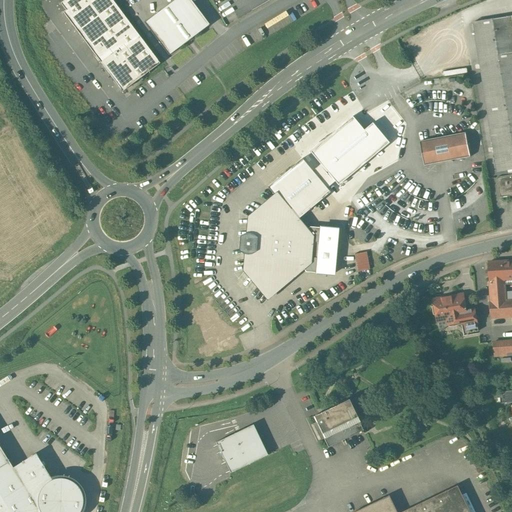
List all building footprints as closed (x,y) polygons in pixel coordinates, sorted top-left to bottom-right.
[(62,0),(58,3),(64,10),(60,12),(121,91),(159,62),(111,0),(62,0)] [(209,25),(190,0),(173,0),(144,23),(168,55),(209,25)] [(511,17),(511,16),(472,23),(497,177),(511,174),(511,17)] [(384,108),(374,112),(377,120),(387,117),(384,108)] [(464,133),(418,142),(423,166),(469,157),(464,133)] [(249,144),(254,155),(264,151),(259,140),(249,144)] [(289,208),(297,218),(330,192),(326,188),(312,171),(302,158),(267,187),(274,196),(286,211),(289,208)] [(312,171),(326,188),(334,181),(320,164),(312,171)] [(511,174),(497,177),(500,197),(511,194),(511,174)] [(274,196),(248,217),(247,236),(240,236),(240,250),(246,250),(244,270),(265,295),(280,282),(283,286),(303,268),(306,265),(306,256),(311,256),(311,240),(307,240),(308,232),(306,230),(297,218),(289,208),(286,211),(274,196)] [(308,232),(307,240),(311,240),(311,256),(306,256),(306,265),(303,268),(306,272),(334,275),(338,229),(310,227),(306,230),(308,232)] [(358,271),(369,270),(367,253),(355,254),(358,271)] [(511,260),(488,262),(489,272),(489,281),(504,280),(504,284),(511,283),(511,260)] [(504,280),(489,281),(491,301),(489,302),(490,318),(511,316),(511,300),(506,301),(504,284),(504,280)] [(450,296),(434,300),(437,321),(447,319),(448,324),(463,321),(467,321),(467,320),(463,296),(452,298),(450,296)] [(467,321),(463,321),(466,333),(478,331),(476,318),(467,320),(467,321)] [(494,357),(511,355),(511,340),(493,342),(494,357)] [(511,392),(502,393),(503,402),(511,401),(511,392)] [(348,399),(312,416),(328,447),(362,430),(348,399)] [(252,424),(214,442),(226,467),(229,473),(267,455),(264,449),(252,424)] [(0,448),(0,511),(78,511),(81,507),(82,499),(81,493),(78,488),(74,483),(69,479),(69,476),(60,475),(60,478),(51,479),(35,453),(12,467),(0,448)] [(481,453),(470,459),(477,474),(488,469),(481,453)] [(454,511),(445,492),(402,511),(395,511),(388,497),(356,511),(454,511)]
